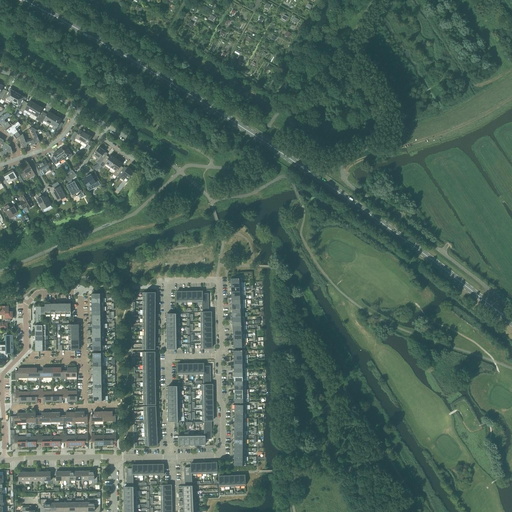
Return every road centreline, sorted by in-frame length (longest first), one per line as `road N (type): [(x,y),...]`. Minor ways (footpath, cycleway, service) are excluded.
road 1 (primary): [(511,322),(261,139),(24,0)]
road 2 (track): [(501,511),(443,404),(380,342),(388,323)]
road 3 (residential): [(171,456),(222,450),(218,356)]
road 4 (residential): [(218,356),(218,280),(172,281)]
